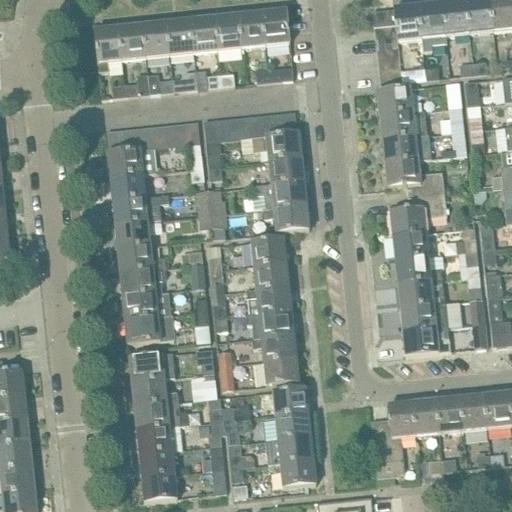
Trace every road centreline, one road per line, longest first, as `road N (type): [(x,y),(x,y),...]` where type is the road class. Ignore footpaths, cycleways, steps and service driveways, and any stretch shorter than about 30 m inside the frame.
road 1 (residential): [(511,357),(362,366),(328,96)]
road 2 (residential): [(79,511),(37,125)]
road 3 (residential): [(37,125),(328,96)]
